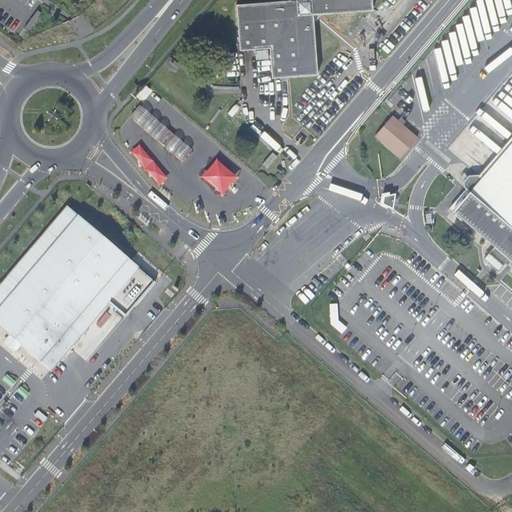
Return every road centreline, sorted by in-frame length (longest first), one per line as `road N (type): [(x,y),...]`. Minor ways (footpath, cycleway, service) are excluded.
road 1 (unclassified): [(449,0),(224,264)]
road 2 (primary): [(93,119),(182,0)]
road 3 (primary): [(164,0),(114,52),(66,79)]
